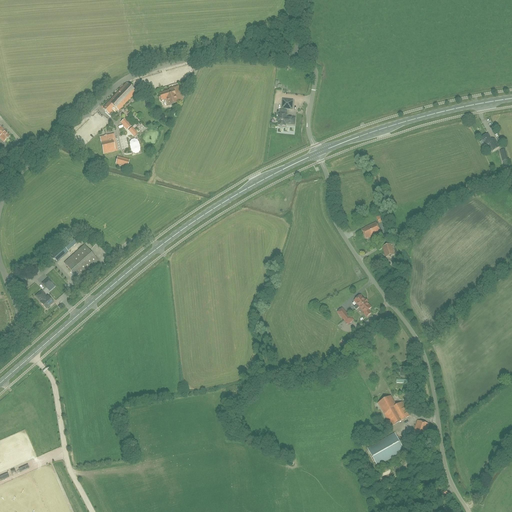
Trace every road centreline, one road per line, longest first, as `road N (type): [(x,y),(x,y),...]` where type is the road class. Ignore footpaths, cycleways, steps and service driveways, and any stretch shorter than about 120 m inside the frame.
road 1 (unclassified): [(468,511),(445,466),(420,346),(333,216),(317,153)]
road 2 (secondary): [(0,383),(202,215),(317,153)]
road 3 (unclassified): [(0,208),(13,180),(121,81),(212,53),(293,60)]
road 4 (secondary): [(317,153),(396,124),(511,98)]
road 5 (track): [(420,346),(511,257)]
